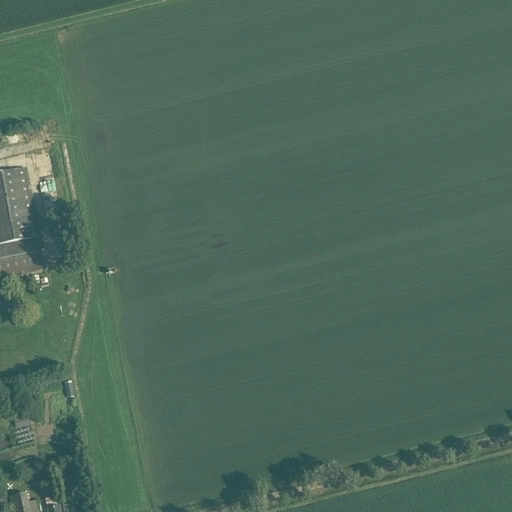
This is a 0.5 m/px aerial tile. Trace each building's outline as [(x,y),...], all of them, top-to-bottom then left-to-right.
[(23,149),(26,154),(37,149),(34,144),(23,149)] [(46,267),(27,169),(0,174),(0,276),(17,273),(17,276),(44,271),(44,267),(46,267)] [(32,382),(34,387),(53,383),(51,377),(32,382)] [(13,418),(17,429),(36,424),(33,412),(13,418)] [(68,440),(71,448),(80,445),(78,437),(68,440)] [(70,500),(65,468),(57,469),(62,501),(70,500)] [(72,480),(74,487),(82,485),(81,478),(72,480)] [(11,498),(13,508),(16,508),(16,511),(38,511),(36,502),(29,504),(27,494),(11,498)] [(46,500),(48,511),(62,511),(60,505),(58,506),(56,497),(46,500)]
